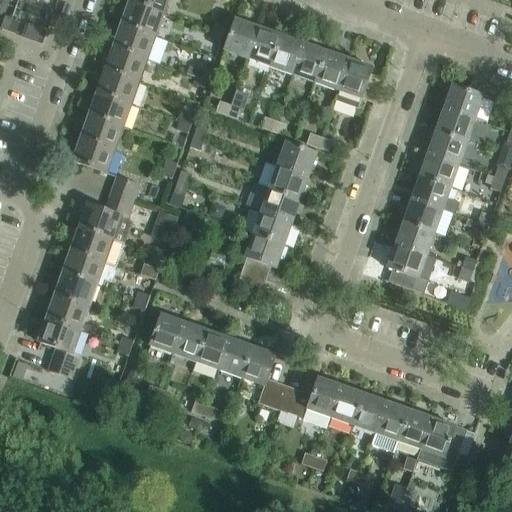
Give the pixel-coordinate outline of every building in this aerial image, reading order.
[(130,0),(129,5),(163,18),(168,0),(130,0)] [(129,5),(121,27),(155,39),(163,18),(129,5)] [(4,20),(0,32),(8,34),(12,23),(4,20)] [(258,30),(235,22),(224,54),(246,62),(258,30)] [(20,25),(12,23),(8,34),(16,37),(20,25)] [(121,27),(113,50),(147,62),(155,39),(121,27)] [(214,27),(211,34),(223,38),(225,31),(214,27)] [(280,38),(258,30),(246,62),(269,70),(280,38)] [(223,38),(211,34),(209,42),(220,46),(223,38)] [(303,46),(280,38),(269,70),(292,78),(303,46)] [(326,54),(303,46),(292,78),(315,86),(326,54)] [(113,50),(105,73),(139,85),(147,62),(113,50)] [(349,62),(326,54),(315,86),(337,94),(349,62)] [(372,70),(349,62),(337,94),(361,102),(372,70)] [(198,72),(195,79),(207,83),(209,76),(198,72)] [(105,73),(97,96),(131,108),(139,85),(105,73)] [(207,83),(195,79),(193,87),(204,91),(207,83)] [(451,88),(443,112),(475,124),(475,121),(487,125),(499,92),(472,83),(468,94),(451,88)] [(236,93),(230,108),(241,112),(243,112),(248,97),(236,93)] [(97,96),(89,118),(123,130),(131,108),(97,96)] [(220,104),(216,115),(226,118),(230,108),(220,104)] [(241,112),(230,108),(226,118),(237,122),(241,112)] [(443,112),(435,135),(466,147),(475,124),(443,112)] [(182,117),(179,125),(191,129),(193,121),(182,117)] [(89,118),(80,141),(115,153),(123,130),(89,118)] [(265,120),(261,131),(272,134),(276,124),(265,120)] [(286,128),(276,124),(272,134),(283,138),(286,128)] [(191,129),(179,125),(177,132),(188,136),(191,129)] [(208,132),(197,128),(194,139),(204,143),(208,132)] [(435,135),(427,157),(459,168),(466,147),(435,135)] [(310,136),(306,147),(317,150),(321,140),(310,136)] [(204,143),(194,139),(190,150),(200,154),(204,143)] [(332,144),(321,140),(317,150),(328,154),(332,144)] [(106,176),(115,153),(80,141),(72,164),(106,176)] [(317,157),(285,146),(277,168),(309,180),(317,157)] [(427,157),(419,180),(451,191),(459,168),(427,157)] [(166,162),(163,170),(175,174),(177,166),(166,162)] [(301,202),(309,180),(277,168),(266,164),(258,187),(269,190),(301,202)] [(498,169),(494,181),(504,184),(508,173),(498,169)] [(175,174),(163,170),(161,178),(172,182),(175,174)] [(192,177),(181,174),(178,184),(188,188),(192,177)] [(117,180),(113,191),(135,200),(139,188),(117,180)] [(419,180),(411,202),(443,213),(455,217),(459,205),(447,201),(451,191),(419,180)] [(504,184),(494,181),(490,191),(500,195),(504,184)] [(188,188),(178,184),(174,195),(184,199),(188,188)] [(301,202),(269,190),(261,213),(293,225),(301,202)] [(135,200),(113,191),(109,203),(131,211),(135,200)] [(411,202),(403,225),(435,236),(443,213),(411,202)] [(131,211),(109,203),(105,214),(121,219),(120,220),(127,222),(131,211)] [(87,207),(78,231),(112,243),(120,220),(121,219),(105,214),(87,207)] [(293,225),(261,213),(252,237),(285,248),(293,225)] [(481,215),(478,225),(488,229),(492,218),(481,215)] [(193,229),(182,225),(178,236),(189,240),(193,229)] [(403,225),(395,247),(427,258),(435,236),(403,225)] [(488,229),(478,225),(474,236),(484,240),(488,229)] [(78,231),(70,254),(104,266),(112,243),(78,231)] [(285,248),(252,237),(244,260),(247,261),(271,269),(276,271),(285,248)] [(427,284),(436,261),(427,258),(395,247),(387,270),(393,272),(416,280),(427,284)] [(154,249),(152,256),(163,260),(166,253),(154,249)] [(70,254),(62,276),(96,288),(104,266),(70,254)] [(163,260),(152,256),(149,264),(160,268),(163,260)] [(466,260),(462,270),(472,274),(476,263),(466,260)] [(271,269),(247,261),(243,272),(266,281),(271,269)] [(472,274),(462,270),(458,281),(468,285),(472,274)] [(266,281),(243,272),(239,283),(263,292),(266,281)] [(416,280),(393,272),(388,284),(412,292),(416,280)] [(62,276),(54,299),(88,311),(96,288),(62,276)] [(139,294),(136,302),(147,306),(150,298),(139,294)] [(460,297),(456,309),(465,312),(469,300),(460,297)] [(54,299),(46,322),(80,334),(88,311),(54,299)] [(147,306),(136,302),(133,309),(144,313),(147,306)] [(150,348),(173,356),(184,325),(161,317),(150,348)] [(46,322),(38,344),(56,351),(72,356),(80,334),(46,322)] [(207,333),(184,325),(173,356),(195,365),(207,333)] [(230,341),(207,333),(195,365),(219,373),(230,341)] [(122,340),(120,347),(131,351),(134,344),(122,340)] [(252,349),(230,341),(219,373),(241,381),(252,349)] [(131,351),(120,347),(117,355),(128,359),(131,351)] [(275,357),(252,349),(241,381),(264,389),(267,382),(275,357)] [(72,356),(56,351),(52,363),(75,371),(79,358),(72,356)] [(75,371),(52,363),(49,373),(71,382),(75,371)] [(331,421),(342,389),(318,380),(312,398),(303,422),(327,430),(331,421)] [(278,386),(267,382),(264,389),(258,406),(269,410),(278,386)] [(289,390),(278,386),(269,410),(280,414),(289,390)] [(150,388),(146,398),(156,402),(160,392),(150,388)] [(364,397),(342,389),(331,421),(353,428),(364,397)] [(291,417),(300,394),(289,390),(280,414),(291,417)] [(171,396),(160,392),(156,402),(168,406),(171,396)] [(303,422),(312,398),(300,394),(291,417),(303,422)] [(387,405),(364,397),(353,428),(376,437),(387,405)] [(195,404),(191,415),(202,419),(206,408),(195,404)] [(395,455),(398,445),(409,413),(387,405),(376,437),(372,447),(395,455)] [(217,412),(206,408),(202,419),(213,422),(217,412)] [(432,421),(409,413),(398,445),(421,453),(432,421)] [(451,474),(466,433),(432,421),(421,453),(418,462),(451,474)] [(511,468),(511,442),(510,442),(503,465),(511,468)] [(305,456),(301,467),(313,471),(317,460),(305,456)] [(407,459),(404,471),(413,474),(417,462),(407,459)] [(327,463),(317,460),(313,471),(323,474),(327,463)] [(350,472),(347,482),(358,487),(361,476),(350,472)] [(372,480),(361,476),(358,487),(368,490),(372,480)] [(396,488),(392,498),(404,503),(408,492),(396,488)] [(408,492),(404,503),(413,506),(417,496),(408,492)]
